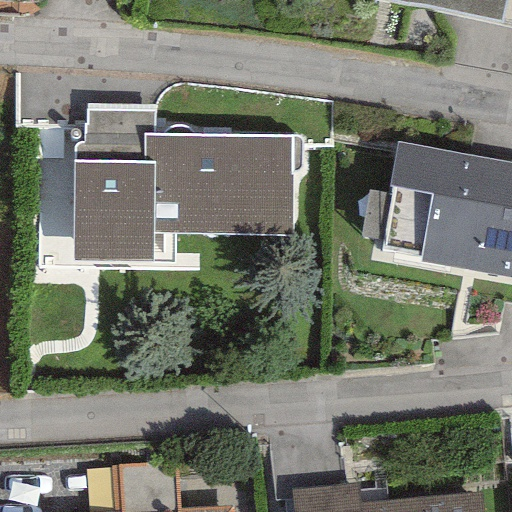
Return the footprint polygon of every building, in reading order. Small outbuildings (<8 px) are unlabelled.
[(377,0),(499,25),(504,0),(377,0)] [(72,147),(72,161),(72,261),(173,263),(173,234),(291,237),(291,174),(295,173),(298,171),(299,168),(300,144),(299,138),(295,136),(290,136),(154,134),(154,105),(83,104),(84,124),(82,124),(81,142),(79,142),(75,143),(72,147)] [(511,164),(395,142),(387,186),(392,187),(390,194),(382,240),(380,250),(420,257),(419,262),(509,278),(511,258),(511,164)] [(358,237),(382,240),(390,194),(368,190),(358,237)] [(229,511),(229,508),(178,509),(176,460),(109,466),(109,469),(111,511),(229,511)] [(86,511),(111,511),(109,469),(84,470),(86,511)] [(356,485),(290,490),(291,511),(479,511),(478,494),(358,503),(356,485)]
